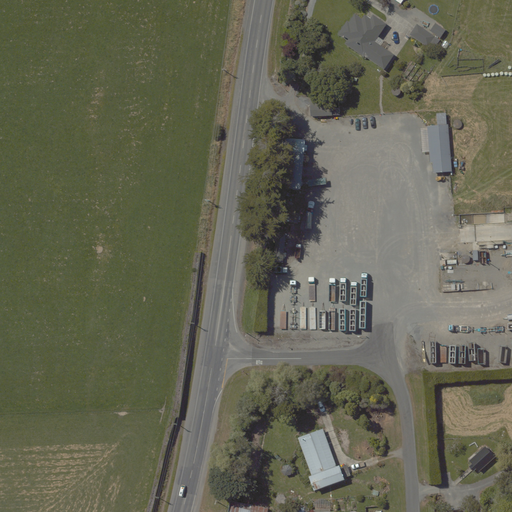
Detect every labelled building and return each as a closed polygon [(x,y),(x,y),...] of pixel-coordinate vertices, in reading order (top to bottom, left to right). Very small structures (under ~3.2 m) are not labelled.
[(374,15),(369,20),(365,16),(359,21),(355,17),(336,36),(360,58),(362,55),(383,74),(398,58),(385,46),(387,44),(379,36),(387,27),(374,15)] [(430,30),(417,24),(409,39),(435,53),(438,47),(444,50),(448,42),(440,38),(446,28),(434,22),(430,30)] [(334,105),(310,105),(310,119),(333,120),(334,105)] [(448,128),(421,130),(422,153),(430,153),(432,175),(451,173),(448,128)] [(285,141),(281,189),(303,190),(307,142),(285,141)] [(511,194),(503,196),(504,207),(511,206),(511,194)] [(337,465),(323,428),(296,438),(311,477),(305,479),(310,493),(344,480),(338,464),(337,465)]
